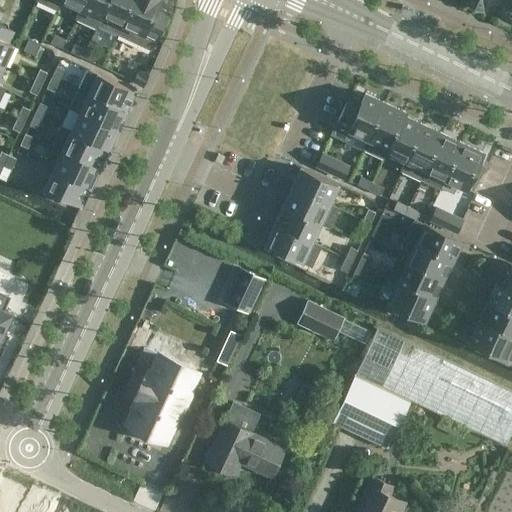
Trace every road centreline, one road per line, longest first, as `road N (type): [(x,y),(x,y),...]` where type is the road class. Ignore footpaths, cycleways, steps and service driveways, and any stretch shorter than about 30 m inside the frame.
road 1 (unclassified): [(164,155),(22,462)]
road 2 (tertiary): [(352,14),(511,89)]
road 3 (unclassified): [(233,0),(164,155)]
road 4 (residential): [(290,154),(352,14)]
